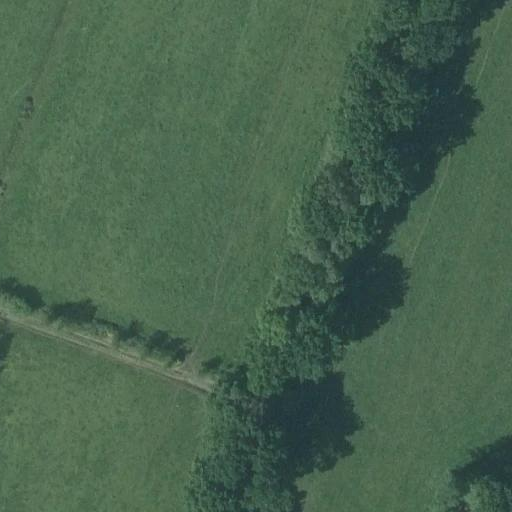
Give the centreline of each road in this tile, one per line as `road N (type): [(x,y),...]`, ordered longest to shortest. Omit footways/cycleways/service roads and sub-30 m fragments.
road 1 (track): [(212,511),(399,0)]
road 2 (track): [(254,396),(0,309)]
